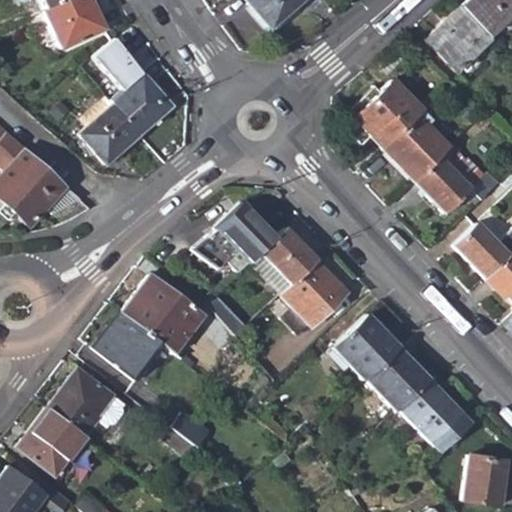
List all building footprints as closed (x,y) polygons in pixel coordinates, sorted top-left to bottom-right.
[(38,0),(42,9),(62,0),(38,0)] [(101,28),(88,0),(62,0),(42,9),(41,9),(58,48),(101,28)] [(302,0),(241,0),(268,30),(302,0)] [(483,38),(511,10),(511,0),(462,0),(455,7),(483,38)] [(451,72),(484,40),(483,38),(455,7),(419,40),(451,72)] [(139,72),(105,102),(107,105),(135,135),(168,106),(139,72)] [(366,137),(377,149),(416,112),(386,81),(374,93),(369,87),(341,114),(340,116),(339,119),(340,122),(342,124),(338,128),(356,147),(366,137)] [(100,166),(135,135),(107,105),(73,136),(100,166)] [(377,149),(408,181),(443,147),(422,125),(425,122),(416,112),(377,149)] [(40,209),(61,185),(0,129),(0,214),(2,216),(7,211),(24,226),(40,209)] [(439,213),(463,189),(446,171),(456,161),(443,147),(408,181),(439,213)] [(446,171),(463,189),(473,180),(456,161),(446,171)] [(40,209),(47,216),(74,198),(61,185),(40,209)] [(224,243),(244,263),(253,254),(268,239),(235,204),(210,227),(211,229),(204,236),(217,249),(224,243)] [(447,245),(480,279),(510,250),(511,247),(511,229),(508,225),(490,242),(471,222),(447,245)] [(310,260),(280,227),(268,239),(253,254),(284,286),(310,260)] [(511,251),(510,250),(480,279),(495,294),(497,292),(511,307),(511,251)] [(244,263),(274,296),(284,286),(253,254),(244,263)] [(341,293),(310,260),(284,286),(274,296),(290,313),(285,318),(301,333),(341,293)] [(186,276),(177,285),(202,303),(210,296),(211,294),(186,276)] [(143,277),(116,314),(158,346),(169,354),(197,317),(143,277)] [(240,329),(210,296),(202,303),(232,337),(240,329)] [(511,309),(496,325),(511,341),(511,309)] [(131,380),(158,346),(116,314),(89,349),(131,380)] [(328,346),(360,380),(362,379),(394,349),(362,315),(328,346)] [(362,379),(392,410),(395,408),(425,381),(394,349),(362,379)] [(66,375),(72,378),(77,372),(71,368),(66,375)] [(77,435),(89,420),(107,396),(77,372),(72,378),(66,375),(41,408),(77,435)] [(455,413),(425,381),(395,408),(425,440),(455,413)] [(89,420),(98,428),(101,424),(106,424),(115,413),(114,406),(116,402),(107,396),(89,420)] [(50,477),(80,438),(77,435),(41,408),(11,447),(50,477)] [(178,412),(167,428),(192,447),(204,431),(178,412)] [(183,459),(192,447),(167,428),(157,439),(183,459)] [(463,455),(457,500),(495,505),(502,460),(463,455)] [(3,468),(0,471),(0,511),(27,511),(39,495),(3,468)] [(103,511),(79,494),(71,507),(78,511),(103,511)]
